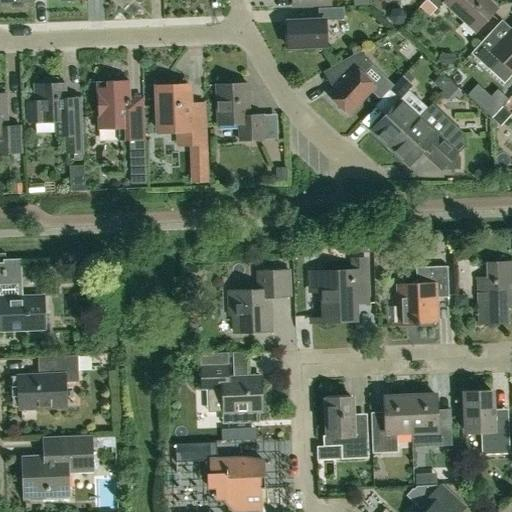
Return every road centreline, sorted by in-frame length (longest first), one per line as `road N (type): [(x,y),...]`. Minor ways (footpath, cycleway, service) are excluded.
road 1 (residential): [(511,356),(299,374),(299,511)]
road 2 (residential): [(0,41),(241,32)]
road 3 (residential): [(241,32),(299,118),(347,156)]
